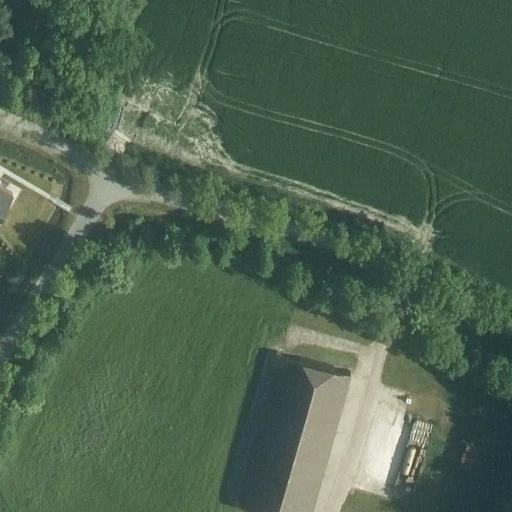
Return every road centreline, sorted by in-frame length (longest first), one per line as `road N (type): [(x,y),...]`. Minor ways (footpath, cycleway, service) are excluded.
road 1 (residential): [(511,333),(333,248),(116,179)]
road 2 (residential): [(116,179),(0,359)]
road 3 (residential): [(116,179),(0,125)]
